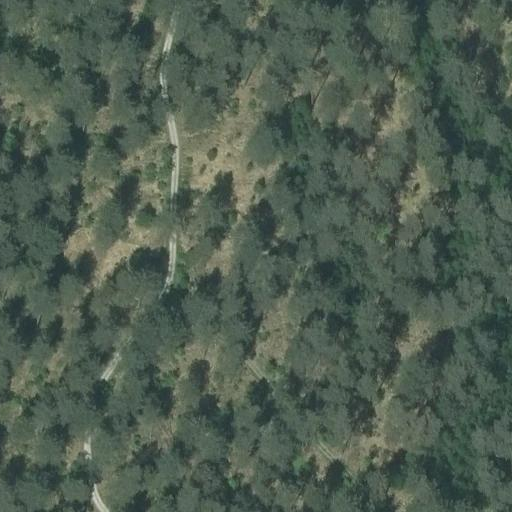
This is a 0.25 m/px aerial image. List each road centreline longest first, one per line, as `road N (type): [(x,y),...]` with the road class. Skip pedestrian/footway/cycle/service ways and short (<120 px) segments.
road 1 (track): [(163,0),(153,90),(166,236),(116,359),(79,424),(80,482),(106,511)]
road 2 (track): [(135,317),(195,326),(300,422),(346,477),(359,511)]
